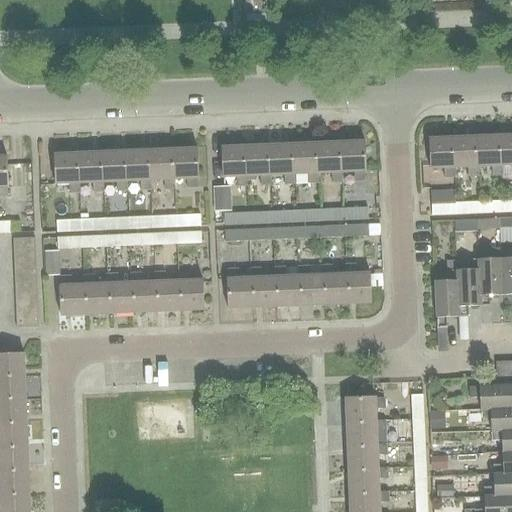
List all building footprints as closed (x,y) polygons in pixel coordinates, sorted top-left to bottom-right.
[(245,0),(247,22),(267,21),(265,0),(245,0)] [(511,136),(500,138),(501,167),(511,166),(511,136)] [(501,167),(500,138),(476,139),(477,168),(501,167)] [(477,177),(477,168),(476,139),(452,140),(454,169),(466,169),(467,178),(477,177)] [(429,170),(443,170),(443,179),(454,178),(454,169),(452,140),(428,141),(429,170)] [(365,182),(365,173),(366,173),(365,143),(341,144),(342,174),(354,173),(355,182),(365,182)] [(317,145),(318,175),(331,174),(332,183),(342,183),(342,174),(341,144),(317,145)] [(293,146),(294,176),(307,175),(308,184),(319,184),(318,175),(317,145),(293,146)] [(270,147),(271,177),(284,176),(284,185),(295,185),(294,176),(293,146),(270,147)] [(246,148),(247,178),(260,177),(260,187),(271,186),(271,177),(270,147),(246,148)] [(222,179),(236,178),(237,188),(247,187),(247,178),(246,148),(221,149),(222,179)] [(174,151),(175,181),(187,180),(187,189),(198,188),(197,180),(199,180),(197,150),(174,151)] [(175,181),(174,151),(150,152),(151,182),(164,181),(164,190),(175,190),(175,181)] [(151,191),(151,182),(150,152),(126,153),(127,183),(140,182),(141,191),(151,191)] [(128,192),(127,183),(126,153),(102,154),(104,184),(117,183),(117,192),(128,192)] [(104,193),(104,184),(102,154),(78,155),(79,185),(93,184),(93,193),(104,193)] [(55,186),(68,185),(69,195),(79,194),(79,185),(78,155),(54,156),(55,186)] [(0,157),(0,197),(7,197),(7,188),(8,188),(7,158),(0,157)] [(214,191),(215,213),(231,212),(230,190),(214,191)] [(431,205),(455,204),(455,193),(431,194),(431,205)] [(511,201),(503,202),(503,214),(511,213),(511,201)] [(479,203),(479,215),(503,214),(503,202),(479,203)] [(455,204),(456,216),(479,215),(479,203),(455,204)] [(431,205),(431,216),(431,217),(456,216),(455,204),(431,205)] [(343,209),(344,222),(368,221),(367,208),(343,209)] [(320,210),(320,223),(344,222),(343,209),(320,210)] [(296,211),(296,224),(320,223),(320,210),(296,211)] [(272,212),(273,225),(296,224),(296,211),(272,212)] [(249,214),(249,226),(273,225),(272,212),(249,214)] [(223,215),(224,226),(224,227),(249,226),(249,214),(223,215)] [(200,228),(200,227),(200,216),(176,217),(177,229),(200,228)] [(177,229),(176,217),(152,218),(153,230),(177,229)] [(153,230),(152,218),(129,219),(129,231),(153,230)] [(129,231),(129,219),(105,220),(105,232),(129,231)] [(511,219),(499,220),(499,231),(511,230),(511,219)] [(105,232),(105,220),(88,220),(80,221),(81,233),(105,232)] [(498,220),(489,221),(476,221),(476,232),(498,231),(498,220)] [(81,233),(80,221),(56,222),(57,234),(81,233)] [(0,222),(0,234),(10,235),(10,222),(0,222)] [(368,226),(343,227),(344,239),(369,238),(368,226)] [(320,228),(321,240),(344,239),(343,227),(320,228)] [(320,228),(297,229),(297,241),(321,240),(320,228)] [(273,230),(274,242),(297,241),(297,229),(273,230)] [(273,230),(250,231),(250,243),(274,242),(273,230)] [(224,232),(225,244),(250,243),(250,231),(224,232)] [(200,233),(177,234),(177,246),(201,245),(200,233)] [(153,235),(153,247),(177,246),(177,234),(153,235)] [(153,235),(129,236),(129,248),(153,247),(153,235)] [(105,237),(106,249),(129,248),(129,236),(105,237)] [(57,239),(57,240),(58,251),(83,250),(82,237),(57,239)] [(105,237),(82,237),(83,250),(106,249),(105,237)] [(13,251),(35,250),(35,239),(13,240),(13,251)] [(35,250),(13,251),(14,262),(36,261),(35,250)] [(489,260),(477,261),(479,307),(488,307),(488,297),(501,297),(499,250),(488,250),(489,260)] [(499,250),(501,297),(511,296),(511,259),(509,259),(509,250),(499,250)] [(59,252),(45,253),(46,277),(60,276),(59,252)] [(36,261),(14,262),(14,273),(36,272),(36,261)] [(467,308),(478,307),(479,307),(477,261),(467,261),(467,270),(457,271),(456,271),(458,318),(467,317),(467,308)] [(445,318),(458,318),(456,271),(457,271),(456,262),(446,262),(447,271),(445,271),(445,282),(434,282),(436,328),(446,328),(445,318)] [(345,264),(345,273),(346,305),(371,304),(370,272),(356,273),(355,263),(345,264)] [(323,306),(322,274),(309,275),(309,265),(298,266),(299,275),(300,307),(323,306)] [(274,267),(275,276),(276,308),(300,307),(299,275),(286,276),(285,266),(274,267)] [(322,274),(323,306),(346,305),(345,273),(333,274),(332,266),(322,266),(322,274)] [(276,308),(275,276),(262,277),(262,267),(251,268),(251,277),(252,309),(276,308)] [(252,309),(251,277),(238,278),(238,268),(227,269),(227,278),(226,278),(227,310),(252,309)] [(36,272),(14,273),(15,284),(37,283),(36,272)] [(180,312),(179,282),(165,283),(165,273),(154,274),(154,283),(155,313),(180,312)] [(132,314),(131,284),(118,285),(118,274),(107,274),(107,285),(108,315),(132,314)] [(130,275),(131,284),(132,314),(155,313),(154,283),(141,284),(141,274),(130,275)] [(108,315),(107,285),(95,286),(94,276),(84,277),(84,286),(85,316),(108,315)] [(85,316),(84,286),(71,286),(71,277),(60,278),(60,287),(59,287),(60,317),(85,316)] [(203,281),(179,282),(180,312),(204,311),(203,281)] [(37,283),(15,284),(15,295),(37,295),(37,283)] [(37,295),(15,295),(15,307),(38,306),(37,295)] [(38,306),(15,307),(16,318),(38,317),(38,306)] [(38,317),(16,318),(16,329),(39,328),(38,317)] [(0,380),(25,379),(24,355),(0,355),(0,380)] [(25,379),(0,380),(0,403),(26,403),(25,379)] [(478,398),(479,411),(511,409),(511,386),(468,388),(468,399),(478,398)] [(411,397),(412,422),(424,421),(423,396),(411,397)] [(346,424),(376,423),(375,410),(385,409),(384,399),(375,399),(375,398),(345,399),(346,424)] [(0,427),(27,427),(26,403),(0,403),(0,427)] [(489,431),(511,430),(511,409),(479,411),(479,421),(489,420),(489,431)] [(445,412),(429,413),(430,430),(445,429),(445,412)] [(424,421),(412,422),(413,445),(425,445),(424,421)] [(376,423),(346,424),(347,447),(377,446),(376,433),(386,433),(385,422),(376,423)] [(27,427),(0,427),(0,451),(27,450),(27,427)] [(501,453),(511,452),(511,430),(489,431),(490,442),(500,442),(501,453)] [(425,445),(413,445),(414,469),(426,468),(425,445)] [(386,446),(377,446),(347,447),(348,471),(378,470),(377,457),(387,457),(386,446)] [(0,474),(28,474),(27,450),(0,451),(0,474)] [(491,475),(511,474),(511,452),(501,453),(501,465),(491,466),(491,475)] [(433,470),(447,470),(447,459),(433,459),(433,470)] [(426,468),(414,469),(415,493),(427,492),(426,468)] [(378,470),(348,471),(349,495),(379,494),(378,481),(388,480),(387,469),(378,470)] [(0,498),(29,498),(28,474),(0,474),(0,498)] [(482,498),(511,497),(511,474),(491,475),(492,488),(482,488),(482,498)] [(436,487),(436,497),(453,497),(452,486),(436,487)] [(427,511),(427,492),(415,493),(415,511),(427,511)] [(388,493),(379,494),(349,495),(349,511),(379,511),(379,504),(389,504),(388,493)] [(472,511),(511,511),(511,497),(482,498),(483,510),(473,510),(472,511)] [(0,498),(0,511),(29,511),(29,498),(0,498)]
